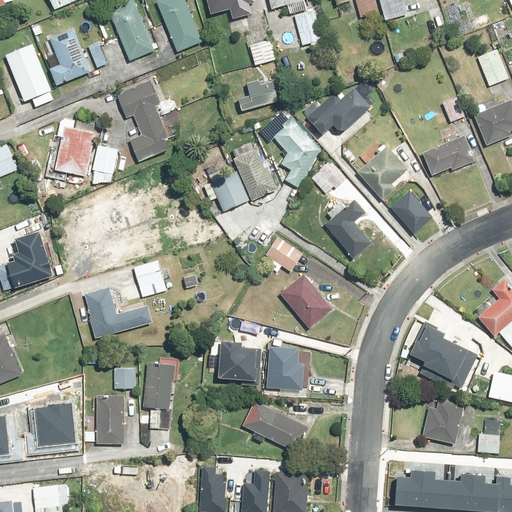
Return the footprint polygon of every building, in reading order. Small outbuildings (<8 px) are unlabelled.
[(85,0),(46,0),(53,15),(85,0)] [(184,0),(163,0),(156,3),(175,54),(200,45),(184,0)] [(254,0),(204,0),(209,17),(228,12),(230,21),(258,14),(254,0)] [(264,0),(268,12),(289,7),(299,47),(321,42),(311,3),(315,2),(314,0),(264,0)] [(378,0),(385,22),(407,15),(402,0),(378,0)] [(136,1),(105,12),(124,64),(154,53),(136,1)] [(89,75),(73,29),(47,38),(58,68),(47,71),(53,88),(89,75)] [(274,41),(250,47),(255,67),(279,61),(274,41)] [(98,43),(88,48),(98,68),(108,63),(98,43)] [(52,103),(31,46),(4,56),(22,106),(31,102),(34,110),(52,103)] [(498,49),(475,58),(487,90),(510,82),(498,49)] [(236,98),(240,114),(278,105),(272,78),(243,84),(246,96),(236,98)] [(159,109),(148,83),(112,98),(123,124),(132,121),(140,138),(127,143),(136,165),(171,150),(155,111),(159,109)] [(335,90),(307,116),(323,132),(335,121),(340,126),(347,125),(372,102),(356,84),(342,97),(335,90)] [(458,95),(443,101),(453,123),(468,117),(458,95)] [(511,106),(510,101),(471,117),(484,149),(511,137),(511,106)] [(97,127),(59,120),(55,140),(60,141),(53,175),(86,182),(97,127)] [(298,192),(321,152),(293,123),(273,143),(285,156),(279,167),(289,173),(283,184),(298,192)] [(460,135),(419,154),(431,181),(473,162),(460,135)] [(8,146),(0,149),(0,178),(18,171),(8,146)] [(222,215),(279,191),(261,147),(231,160),(236,172),(208,184),(222,215)] [(385,147),(353,177),(378,203),(410,172),(385,147)] [(97,149),(91,184),(111,187),(118,153),(97,149)] [(329,162),(309,180),(325,198),(345,180),(329,162)] [(410,188),(392,205),(416,230),(434,213),(410,188)] [(356,201),(321,229),(348,262),(371,244),(355,225),(367,215),(356,201)] [(112,204),(72,215),(75,228),(71,229),(75,244),(80,243),(84,259),(112,251),(111,249),(107,234),(119,230),(112,204)] [(51,280),(38,235),(10,243),(16,263),(0,267),(0,290),(1,295),(51,280)] [(279,237),(263,260),(287,276),(303,254),(279,237)] [(141,241),(111,249),(112,251),(116,265),(146,257),(141,241)] [(157,260),(134,267),(144,297),(167,290),(157,260)] [(304,275),(277,296),(307,332),(333,310),(304,275)] [(474,320),(494,341),(511,323),(511,289),(503,280),(487,294),(494,301),(474,320)] [(80,297),(93,342),(152,326),(147,308),(114,318),(106,290),(80,297)] [(424,320),(408,355),(424,362),(420,371),(453,387),(455,381),(462,384),(478,351),(444,334),(446,331),(424,320)] [(5,336),(0,337),(0,388),(22,381),(5,336)] [(222,336),(218,375),(258,379),(262,345),(243,343),(243,339),(222,336)] [(266,349),(264,392),(302,394),(305,341),(281,339),(281,350),(266,349)] [(146,363),(142,410),(172,412),(176,365),(146,363)] [(135,366),(112,366),(112,391),(134,391),(135,366)] [(511,372),(495,369),(490,392),(511,397),(511,372)] [(94,398),(94,448),(123,449),(124,398),(94,398)] [(430,399),(419,441),(451,450),(462,408),(430,399)] [(289,400),(287,415),(309,416),(310,402),(289,400)] [(253,402),(239,429),(293,456),(307,429),(253,402)] [(35,410),(38,447),(75,444),(72,403),(48,405),(49,409),(35,410)] [(0,416),(0,456),(10,455),(6,416),(0,416)] [(485,434),(479,434),(478,451),(499,453),(501,420),(486,419),(485,434)] [(153,463),(153,486),(185,485),(185,461),(153,463)] [(206,465),(202,507),(226,509),(228,495),(225,494),(227,480),(224,480),(224,472),(216,471),(216,466),(206,465)] [(247,480),(244,509),(265,511),(270,469),(256,468),(255,481),(247,480)] [(399,477),(397,505),(511,511),(511,483),(508,483),(509,475),(415,469),(414,478),(399,477)] [(124,511),(126,472),(97,471),(95,511),(124,511)] [(305,511),(307,473),(272,472),(271,511),(305,511)] [(66,484),(31,488),(33,509),(69,506),(66,484)]
